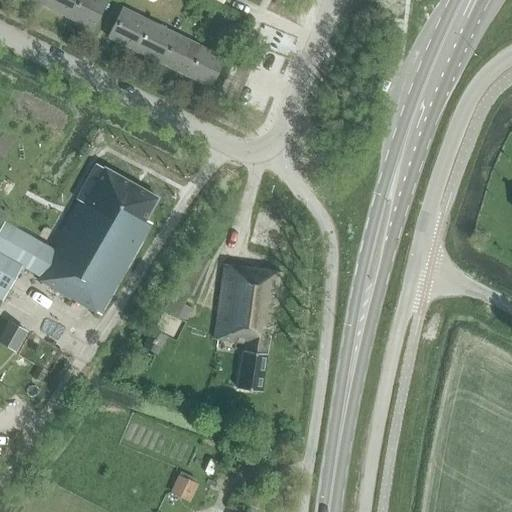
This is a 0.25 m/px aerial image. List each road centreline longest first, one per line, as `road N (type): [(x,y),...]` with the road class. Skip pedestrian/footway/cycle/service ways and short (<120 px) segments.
road 1 (primary): [(330,492),(404,195),(482,0)]
road 2 (primary): [(455,0),(410,101),(366,248),(330,492)]
road 3 (unclassified): [(302,511),(331,243),(270,144)]
road 4 (unclassified): [(270,144),(253,151),(224,145),(0,35)]
road 5 (unclassified): [(364,511),(414,262)]
road 6 (unclassified): [(414,262),(461,111),(482,78),(511,55)]
road 7 (unclassified): [(270,144),(332,0)]
